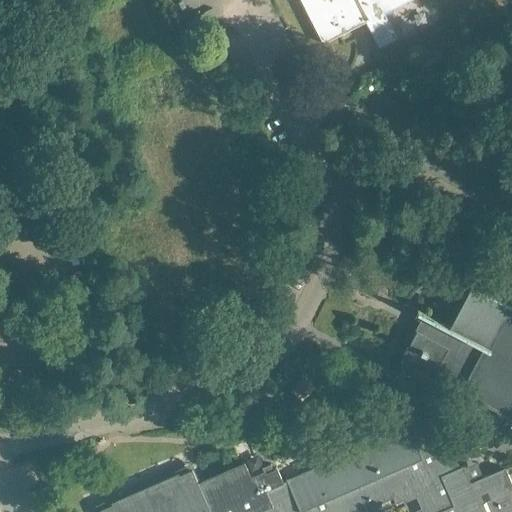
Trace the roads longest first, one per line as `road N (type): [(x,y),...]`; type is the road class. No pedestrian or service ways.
road 1 (residential): [(0,442),(38,441),(230,386),(287,338),(329,240)]
road 2 (residential): [(511,211),(360,110),(339,105),(299,129)]
road 3 (residential): [(299,129),(232,0)]
road 4 (residential): [(329,240),(347,191),(404,158)]
